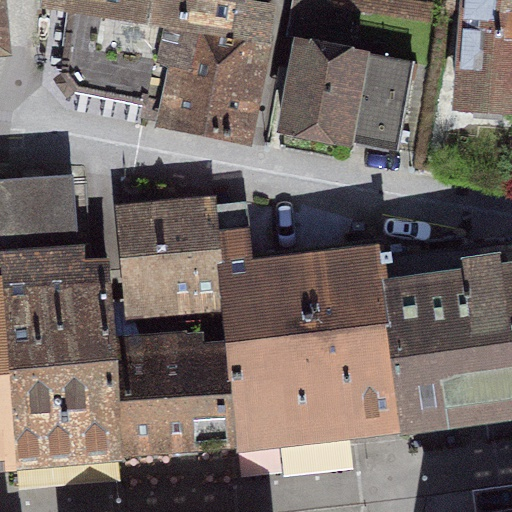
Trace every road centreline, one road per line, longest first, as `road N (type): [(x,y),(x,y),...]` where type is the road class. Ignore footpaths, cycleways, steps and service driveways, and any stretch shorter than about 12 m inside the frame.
road 1 (residential): [(27,114),(511,212)]
road 2 (residential): [(394,511),(402,469),(511,453)]
